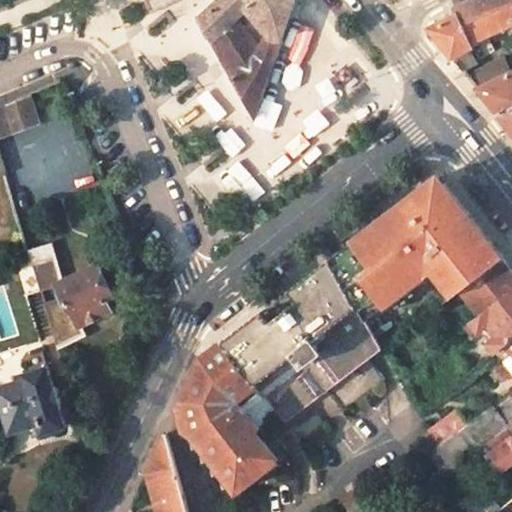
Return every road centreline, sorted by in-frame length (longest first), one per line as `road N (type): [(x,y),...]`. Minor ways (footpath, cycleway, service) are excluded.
road 1 (residential): [(210,303),(182,254),(107,67),(76,48),(0,79)]
road 2 (primary): [(210,303),(442,115)]
road 3 (primary): [(98,511),(167,363)]
road 4 (residential): [(167,363),(205,511)]
road 5 (unknown): [(429,435),(323,511)]
